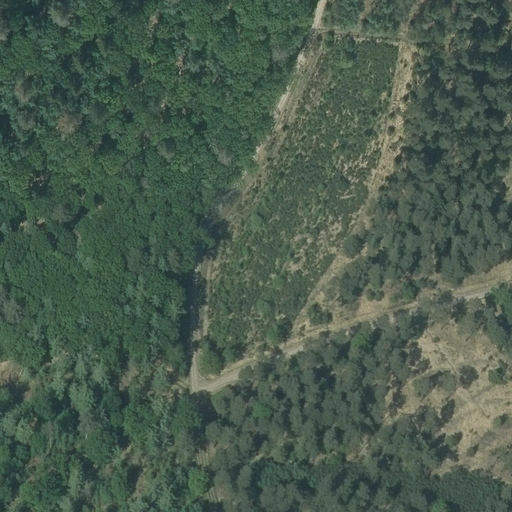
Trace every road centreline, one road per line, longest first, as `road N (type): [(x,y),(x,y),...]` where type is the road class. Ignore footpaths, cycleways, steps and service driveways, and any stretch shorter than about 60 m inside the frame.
road 1 (track): [(323,0),(266,134),(207,227),(193,308),(196,393),(0,510)]
road 2 (track): [(511,288),(348,333),(196,393)]
road 3 (track): [(0,281),(70,307),(196,393)]
road 4 (track): [(311,37),(511,55)]
